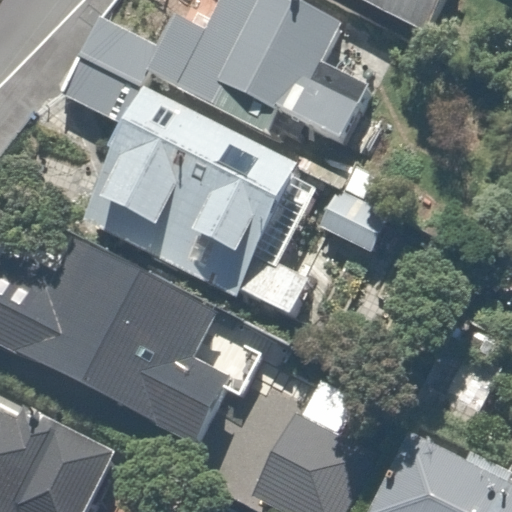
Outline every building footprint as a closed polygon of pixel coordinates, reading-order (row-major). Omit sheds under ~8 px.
[(234,143),(235,141),(250,110),(339,155),(372,89),(327,66),(346,29),(289,0),(234,0),(217,34),(180,15),(162,51),(140,95),(234,143)] [(352,0),(424,34),(439,0),(352,0)] [(119,134),(140,95),(162,51),(93,16),(51,99),(119,134)] [(140,95),(119,134),(82,208),(141,238),(132,255),(189,284),(202,259),(246,281),(299,176),(234,143),(140,95)] [(0,263),(0,358),(195,446),(223,381),(190,366),(213,315),(41,239),(25,275),(0,263)] [(101,511),(124,466),(0,406),(0,511),(101,511)] [(511,511),(511,474),(509,473),(411,425),(367,511),(511,511)]
